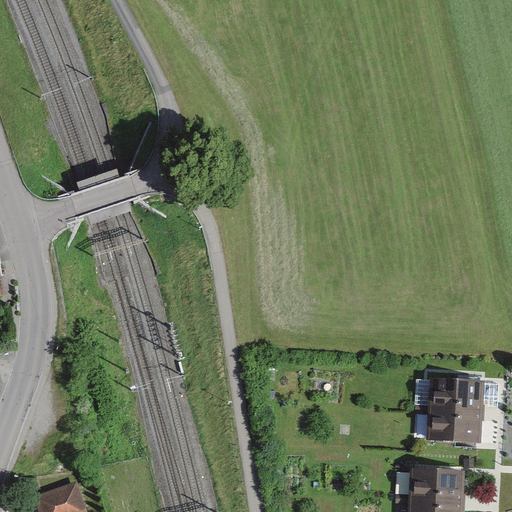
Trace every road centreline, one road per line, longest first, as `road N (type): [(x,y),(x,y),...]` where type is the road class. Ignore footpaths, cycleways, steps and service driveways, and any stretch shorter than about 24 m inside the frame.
road 1 (residential): [(256,511),(214,239),(181,170),(133,186)]
road 2 (unclassified): [(14,223),(38,293),(37,340),(0,451)]
road 3 (track): [(181,170),(167,100),(125,0)]
